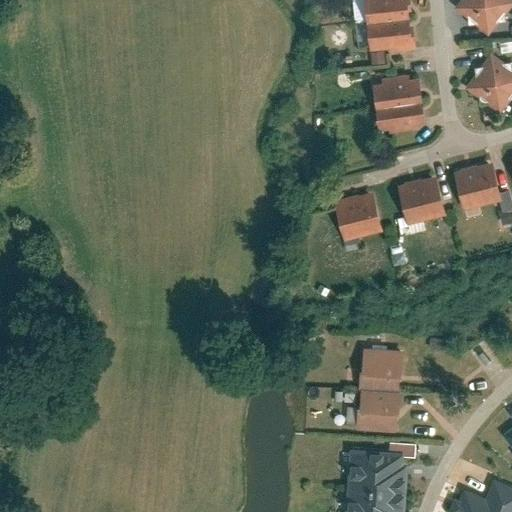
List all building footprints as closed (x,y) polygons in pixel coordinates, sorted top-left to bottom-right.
[(406,0),(365,0),(369,22),(401,18),(408,16),(406,0)] [(458,0),(458,1),(486,26),(509,0),(458,0)] [(401,18),(369,22),(372,48),(404,43),(401,18)] [(377,66),(395,65),(394,48),(376,49),(377,66)] [(511,95),(511,66),(491,54),(469,89),(503,110),(511,95)] [(418,78),(372,85),(375,108),(421,101),(418,78)] [(421,101),(375,108),(379,133),(425,126),(421,101)] [(492,161),(454,169),(462,203),(499,194),(492,161)] [(433,174),(397,182),(407,221),(443,212),(433,174)] [(372,187),(335,197),(345,236),(382,226),(372,187)] [(403,346),(363,343),(360,384),(398,387),(399,370),(401,370),(403,346)] [(398,387),(360,384),(358,425),(396,427),(397,411),(399,411),(400,387),(398,387)] [(511,408),(508,411),(511,416),(511,423),(502,431),(511,443),(511,408)] [(403,447),(350,444),(346,511),(404,511),(408,458),(403,457),(403,447)] [(511,511),(511,482),(493,474),(485,494),(464,485),(452,511),(511,511)]
